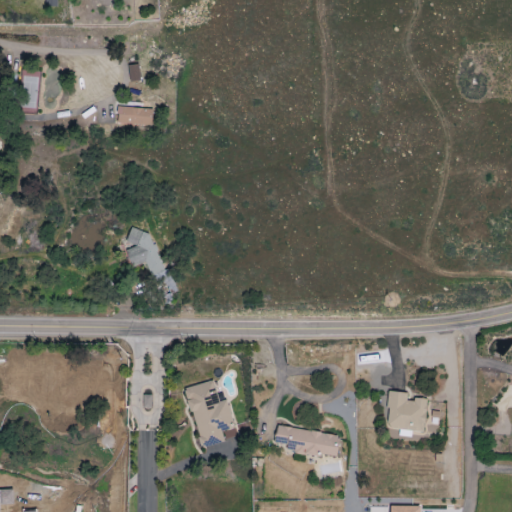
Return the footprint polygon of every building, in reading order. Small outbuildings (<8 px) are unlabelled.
[(128,66),(130,81),(139,80),(137,64),(128,66)] [(20,108),(36,109),(38,71),(22,70),(20,108)] [(152,108),(117,107),(117,124),(152,125),(152,108)] [(132,246),(125,247),(131,267),(146,263),(157,299),(176,293),(169,269),(162,271),(150,228),(128,234),(132,246)] [(184,389),(202,448),(237,437),(225,400),(219,401),(213,380),(184,389)] [(427,400),(407,398),(408,393),(389,391),(386,428),(424,431),(427,400)] [(318,456),(318,453),(337,456),(340,436),(277,426),(274,443),(287,445),(286,451),(318,456)]
